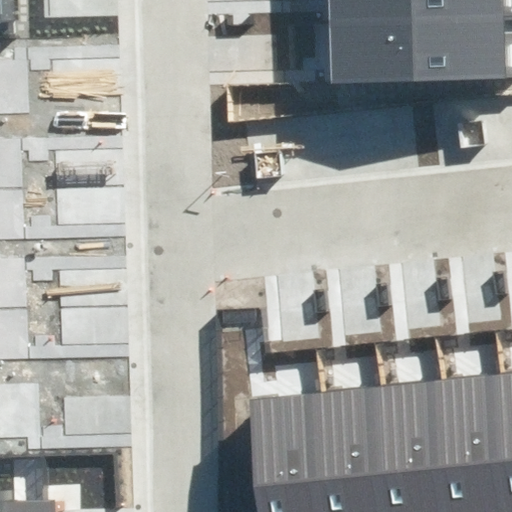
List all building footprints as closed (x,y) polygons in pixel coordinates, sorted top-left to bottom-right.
[(502,0),(328,0),(329,6),(329,23),(503,18),(502,0)] [(503,18),(329,23),(331,71),(331,84),(505,77),(503,18)] [(511,511),(511,457),(504,373),(441,379),(454,511),(511,511)] [(454,511),(441,379),(381,386),(393,511),(454,511)] [(393,511),(381,386),(321,392),(334,511),(393,511)] [(334,511),(321,392),(249,400),(261,511),(334,511)] [(0,511),(56,511),(56,497),(1,499),(1,490),(0,490),(0,511)]
